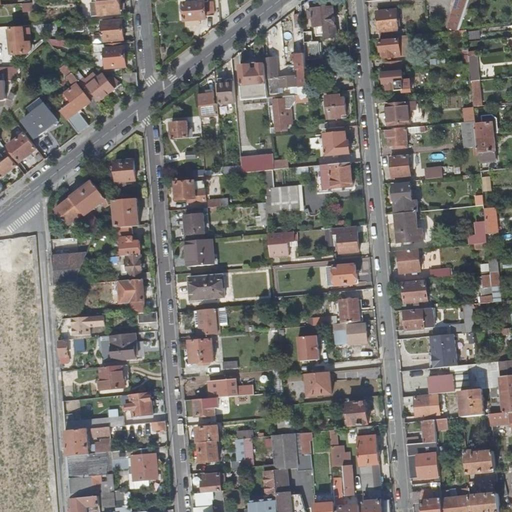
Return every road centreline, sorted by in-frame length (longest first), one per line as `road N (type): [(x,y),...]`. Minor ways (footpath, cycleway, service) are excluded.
road 1 (residential): [(356,0),(400,511)]
road 2 (residential): [(180,511),(147,100)]
road 3 (residential): [(56,511),(30,195)]
road 4 (residential): [(147,100),(278,0)]
road 5 (residential): [(30,195),(147,100)]
